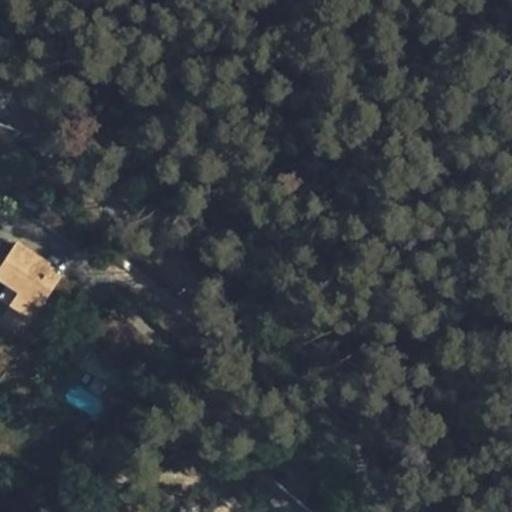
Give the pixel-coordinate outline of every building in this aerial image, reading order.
[(42,261),(16,243),(0,266),(0,283),(5,287),(0,293),(0,301),(7,307),(13,299),(35,314),(60,279),(47,270),(39,265),(42,261)] [(49,265),(42,261),(39,265),(46,269),(49,265)] [(13,299),(7,307),(30,322),(35,314),(13,299)] [(23,333),(30,322),(7,307),(0,318),(23,333)] [(119,362),(132,374),(156,350),(127,322),(123,327),(117,321),(109,314),(82,343),(91,351),(97,356),(100,352),(107,345),(122,358),(119,362)] [(123,327),(127,322),(120,316),(117,321),(123,327)] [(91,351),(82,343),(74,351),(83,360),(91,351)] [(115,365),(119,362),(122,358),(107,345),(100,352),(115,365)]
